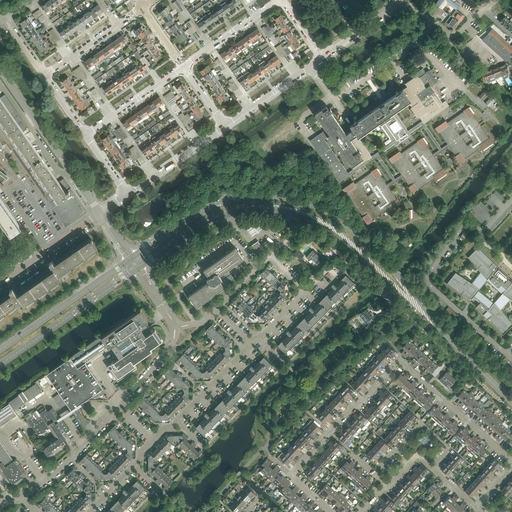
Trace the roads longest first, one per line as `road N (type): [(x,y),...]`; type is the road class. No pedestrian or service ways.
road 1 (secondary): [(433,325),(405,282),(340,219),(291,198),(226,200),(134,255)]
road 2 (secondary): [(141,266),(219,217),(280,210),(341,239),(433,325)]
road 3 (residential): [(290,475),(399,360),(511,461)]
road 4 (residential): [(511,412),(321,238),(290,238)]
road 5 (residential): [(511,199),(485,228),(461,229),(425,276),(505,353),(511,348)]
road 6 (residential): [(22,495),(58,471),(125,400),(170,347),(174,326)]
road 7 (tertiary): [(100,213),(0,69)]
road 8 (secondary): [(0,365),(133,271)]
road 9 (secondary): [(127,260),(0,349)]
road 10 (residential): [(449,35),(448,44),(478,72),(504,63),(464,26)]
road 11 (residential): [(0,282),(100,213)]
